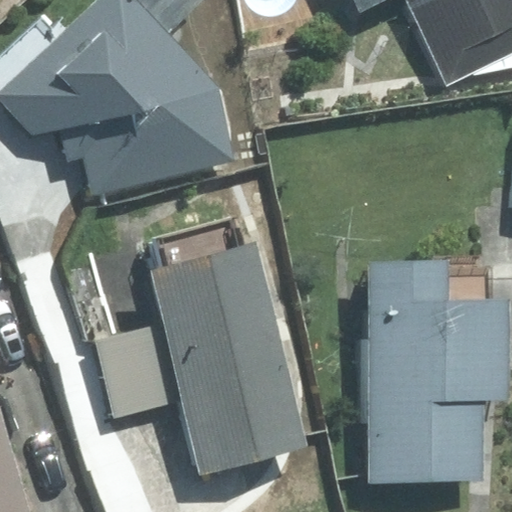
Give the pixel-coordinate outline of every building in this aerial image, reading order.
[(100,0),(0,98),(0,99),(33,131),(61,126),(68,160),(84,157),(91,189),(232,160),(217,90),(163,35),(198,0),(100,0)] [(511,0),(357,0),(361,9),(379,0),(410,0),(449,81),(511,51),(511,0)] [(304,441),(254,246),(241,250),(233,217),(153,237),(162,270),(153,272),(166,323),(185,399),(202,466),(304,441)] [(446,263),(369,264),(372,481),(482,479),(481,402),(509,401),(508,303),(486,303),(486,275),(447,276),(446,263)] [(166,323),(96,340),(114,416),(185,399),(166,323)] [(0,511),(30,511),(0,412),(0,511)]
